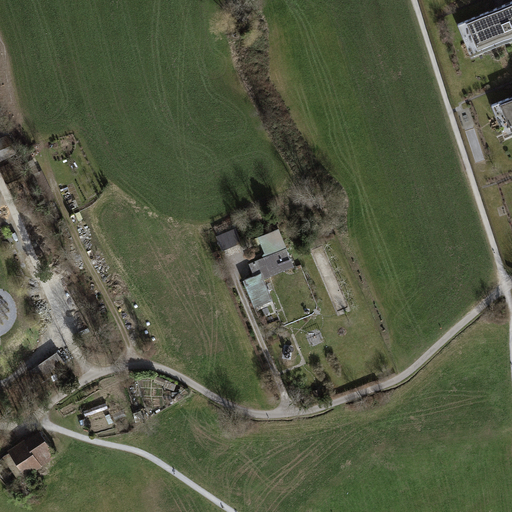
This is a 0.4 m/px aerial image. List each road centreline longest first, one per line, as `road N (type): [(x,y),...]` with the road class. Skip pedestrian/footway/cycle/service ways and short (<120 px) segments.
road 1 (unclassified): [(506,287),(403,377),(303,412),(238,412),(149,362),(88,377),(38,420),(0,425)]
road 2 (track): [(136,363),(47,166),(34,161),(0,174)]
